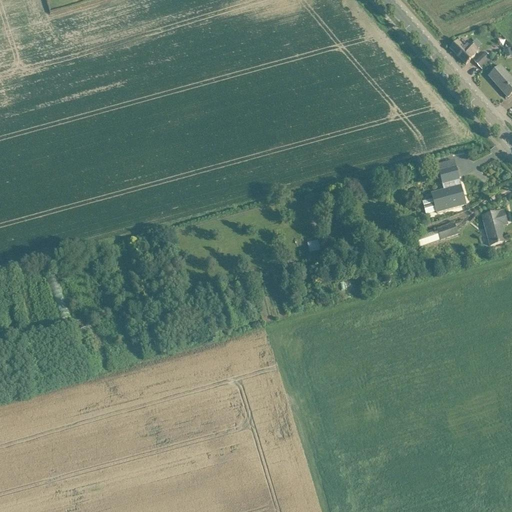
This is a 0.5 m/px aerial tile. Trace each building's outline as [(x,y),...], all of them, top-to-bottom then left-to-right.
[(488,33),(496,42),(502,36),(494,28),(488,33)] [(484,36),(479,39),(485,46),(489,43),(484,36)] [(478,53),(462,38),(450,50),(466,66),(478,53)] [(490,58),(485,54),(475,63),(480,68),(482,70),(492,61),(490,58)] [(511,79),(501,67),(496,71),(489,78),(507,99),(511,94),(511,79)] [(433,201),(423,203),(426,215),(436,212),(437,214),(466,206),(461,187),(457,188),(455,182),(459,181),(455,169),(440,173),(445,191),(432,195),(433,201)] [(504,213),(499,214),(482,218),(490,248),(507,243),(501,223),(506,222),(504,213)] [(437,232),(417,240),(420,249),(440,242),(457,236),(454,226),(437,232)] [(313,239),(315,248),(325,246),(323,237),(313,239)]
